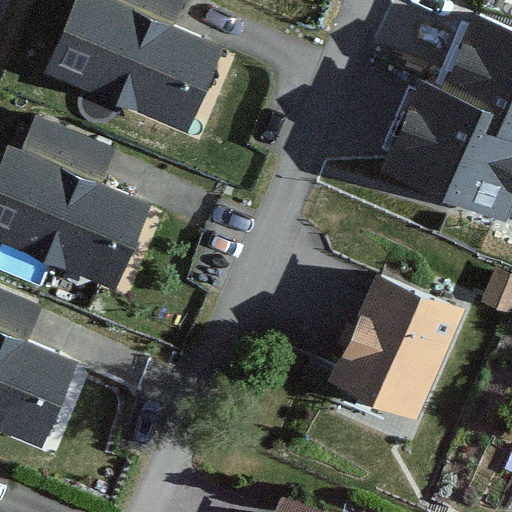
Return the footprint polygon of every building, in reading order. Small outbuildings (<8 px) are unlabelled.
[(219,26),(159,0),(52,0),(34,42),(184,107),(219,26)] [(511,15),(476,0),(455,0),(436,47),(483,68),(470,95),(511,114),(511,15)] [(495,196),(511,159),(511,114),(470,95),(483,68),(436,47),(411,35),(364,137),(495,196)] [(138,175),(0,117),(0,217),(103,260),(138,175)] [(511,268),(482,255),(468,286),(511,305),(511,268)] [(460,306),(369,266),(320,378),(411,417),(460,306)] [(65,331),(0,304),(0,412),(27,423),(65,331)]
